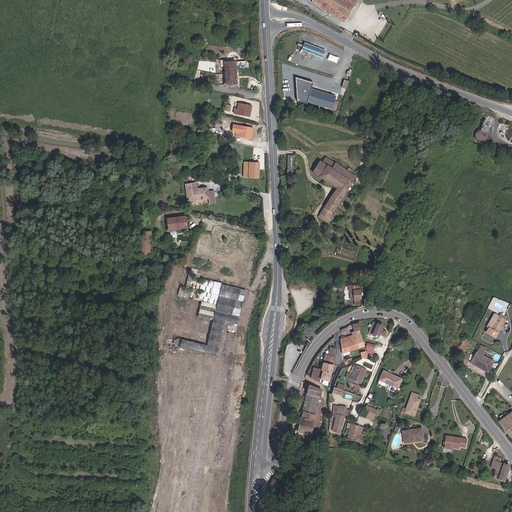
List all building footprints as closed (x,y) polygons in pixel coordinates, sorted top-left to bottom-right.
[(305,0),(343,23),(356,0),(305,0)] [(342,54),(299,40),(295,52),(338,67),(342,54)] [(239,86),(238,66),(226,67),(227,86),(239,86)] [(306,101),(310,88),(312,83),(293,77),(295,100),(305,104),(306,101)] [(310,88),(306,101),(334,110),(337,102),(334,101),(335,97),(310,88)] [(239,104),(238,109),(236,109),(235,114),(249,117),(251,106),(239,104)] [(488,118),(482,121),(477,132),(475,134),(474,136),(474,138),(474,140),(475,142),(477,143),(479,144),(481,145),(483,144),(485,143),(486,142),(487,140),(488,138),(487,136),(486,134),(488,129),(491,130),(494,122),(494,120),(488,118)] [(240,126),(239,131),(237,131),(235,135),(251,139),(253,129),(240,126)] [(198,127),(197,133),(206,136),(208,129),(198,127)] [(326,167),(331,170),(335,165),(325,158),(321,163),(326,167)] [(258,179),(259,162),(245,161),(244,178),(258,179)] [(319,178),(326,167),(321,163),(319,162),(311,174),(319,178)] [(335,165),(331,170),(326,167),(319,178),(336,189),(317,218),(326,224),(354,181),(356,178),(351,174),(352,172),(349,170),(347,172),(335,164),(335,165)] [(198,190),(197,183),(187,185),(190,201),(210,198),(211,204),(216,204),(214,191),(209,192),(208,189),(198,190)] [(187,228),(185,217),(166,220),(168,231),(187,228)] [(138,230),(139,255),(151,255),(151,230),(138,230)] [(358,288),(356,288),(356,287),(347,286),(347,291),(349,291),(349,301),(354,301),(354,305),(358,304),(359,294),(362,294),(363,288),(358,288)] [(212,319),(216,302),(209,301),(209,303),(201,301),(197,316),(212,319)] [(486,334),(496,339),(501,330),(503,327),(506,322),(499,318),(495,316),(494,315),(489,324),(494,327),(491,331),(488,329),(486,334)] [(378,336),(379,334),(385,336),(387,330),(382,328),(383,325),(373,322),(369,333),(378,336)] [(360,349),(357,342),(362,341),(358,335),(352,336),(340,339),(342,353),(360,349)] [(469,342),(464,339),(456,354),(462,356),(469,342)] [(367,351),(368,353),(374,353),(375,352),(375,350),(377,346),(368,343),(366,348),(367,351)] [(481,347),(476,357),(483,361),(488,351),(481,347)] [(325,354),(322,365),(333,368),(335,356),(325,354)] [(483,361),(476,357),(470,367),(488,377),(493,366),(483,361)] [(323,372),(321,379),(329,381),(333,368),(322,365),(320,371),(323,372)] [(347,374),(345,378),(361,385),(368,371),(356,366),(355,370),(352,376),(347,374)] [(312,376),(321,379),(323,372),(320,371),(313,369),(312,376)] [(380,380),(397,387),(401,377),(399,377),(384,371),(380,380)] [(321,395),(322,395),(320,390),(311,388),(307,387),(298,432),(311,435),(319,396),(321,396),(321,395)] [(405,413),(413,416),(415,408),(418,409),(421,401),(418,400),(419,395),(412,393),(405,413)] [(340,407),(335,405),(333,413),(334,413),(333,416),(336,417),(333,431),(340,433),(347,408),(341,406),(340,407)] [(500,418),(511,435),(511,409),(511,410),(508,413),(507,411),(504,413),(505,415),(502,417),(500,418)] [(376,414),(366,410),(363,414),(366,415),(365,418),(373,421),(376,414)] [(351,427),(348,439),(362,443),(365,427),(349,423),(348,426),(351,427)] [(421,431),(402,433),(403,443),(413,442),(413,444),(423,443),(422,437),(422,435),(421,431)] [(467,442),(445,439),(444,451),(445,451),(446,449),(453,450),(459,451),(459,449),(466,450),(467,442)] [(490,466),(495,467),(491,478),(502,482),(508,466),(499,463),(501,458),(494,456),(490,466)] [(281,478),(276,476),(268,492),(267,492),(270,493),(272,490),(274,491),(281,478)]
